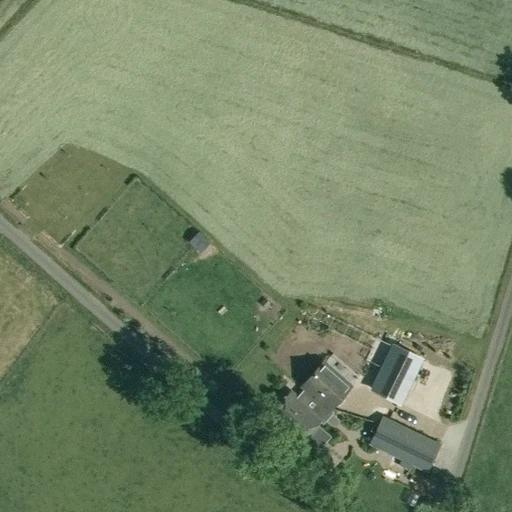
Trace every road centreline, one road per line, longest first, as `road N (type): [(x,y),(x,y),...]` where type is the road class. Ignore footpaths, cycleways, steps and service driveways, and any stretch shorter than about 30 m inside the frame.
road 1 (unclassified): [(322,511),(0,224)]
road 2 (unclassified): [(442,511),(511,294)]
